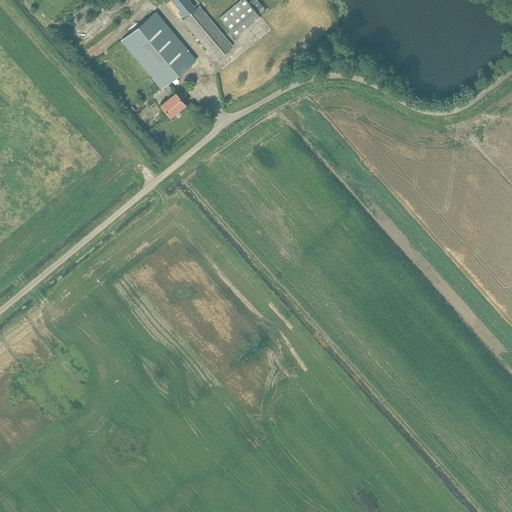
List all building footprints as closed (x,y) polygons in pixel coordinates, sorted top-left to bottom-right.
[(195,6),(190,0),(171,0),(184,15),(195,6)] [(240,0),(219,18),(228,29),(235,36),(266,10),(256,0),(249,0),(248,2),(246,0),(240,0)] [(232,46),(199,5),(182,19),(216,60),(232,46)] [(156,12),(121,41),(161,89),(162,88),(167,84),(196,60),(156,12)] [(161,105),(170,115),(184,103),(175,92),(175,93),(167,84),(162,88),(170,98),(161,105)]
